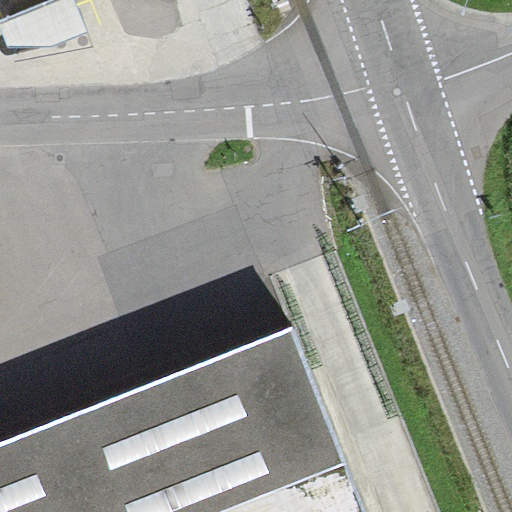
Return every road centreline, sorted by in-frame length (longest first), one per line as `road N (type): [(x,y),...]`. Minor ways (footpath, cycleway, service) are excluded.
road 1 (unclassified): [(407,90),(246,106),(0,113)]
road 2 (tertiary): [(407,90),(511,372)]
